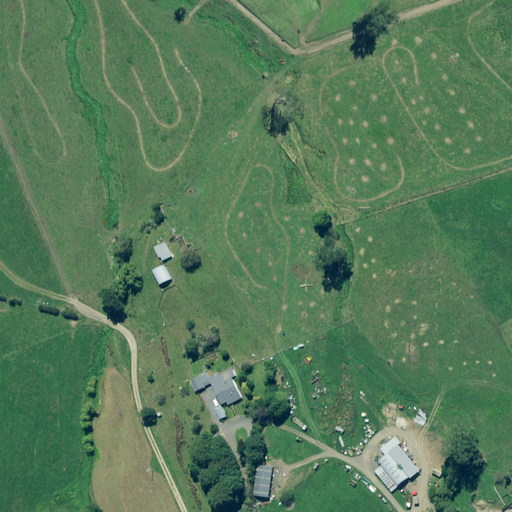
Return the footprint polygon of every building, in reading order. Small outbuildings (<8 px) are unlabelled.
[(173,257),(166,243),(156,248),(162,262),(173,257)] [(172,280),(165,266),(153,272),(160,286),(172,280)] [(233,378),(237,376),(234,369),(223,374),(222,372),(210,378),(208,374),(191,382),(196,392),(213,385),(222,405),(227,403),(229,405),(243,399),(233,378)] [(227,417),(222,406),(215,410),(220,420),(227,417)] [(402,443),(397,437),(382,449),(387,456),(379,463),(383,467),(376,472),(392,492),(411,477),(412,479),(421,471),(400,445),(402,443)] [(274,468),(259,466),(255,496),(270,498),(274,468)]
